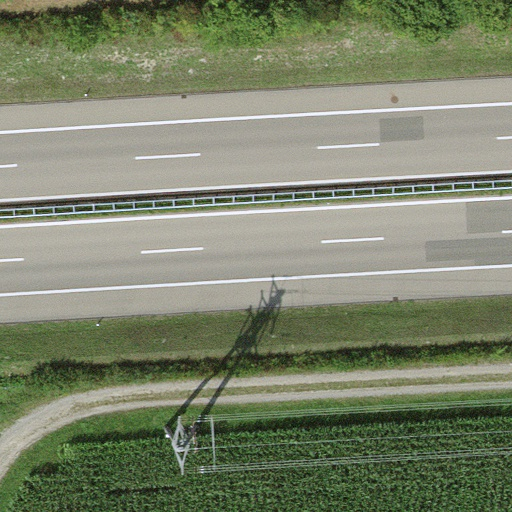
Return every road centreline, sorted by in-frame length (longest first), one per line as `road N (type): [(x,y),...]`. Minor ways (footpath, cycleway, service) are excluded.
road 1 (track): [(0,468),(29,435),(86,412),(165,399),(511,384)]
road 2 (motorway): [(511,138),(0,168)]
road 3 (motorway): [(0,260),(511,233)]
